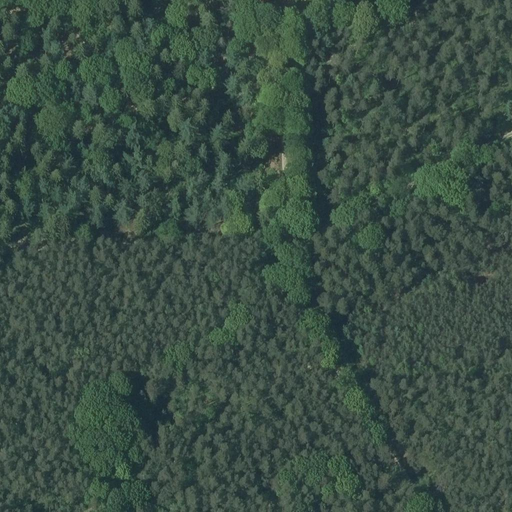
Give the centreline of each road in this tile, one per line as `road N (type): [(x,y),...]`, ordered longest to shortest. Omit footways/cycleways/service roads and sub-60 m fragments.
road 1 (track): [(276,0),(293,285),(422,511)]
road 2 (track): [(0,250),(306,235),(511,131)]
